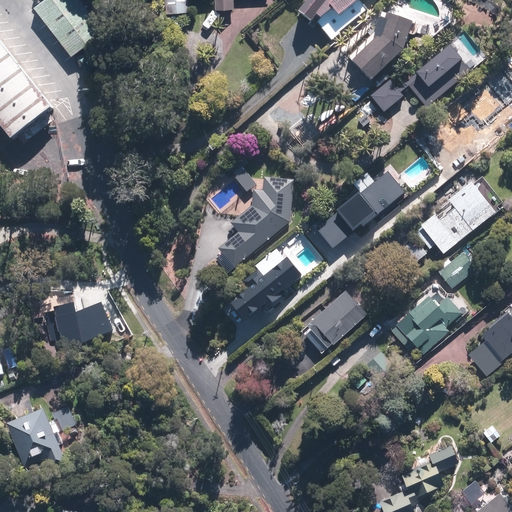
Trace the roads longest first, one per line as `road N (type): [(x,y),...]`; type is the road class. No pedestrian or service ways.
road 1 (residential): [(93,176),(153,303),(283,511)]
road 2 (unknown): [(192,366),(372,229)]
